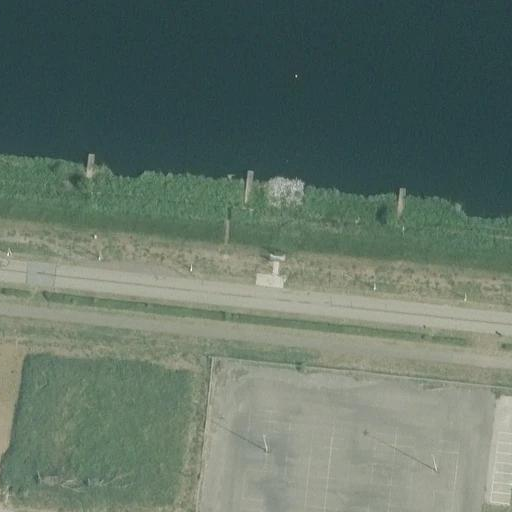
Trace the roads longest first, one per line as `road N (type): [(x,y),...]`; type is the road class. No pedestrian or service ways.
road 1 (tertiary): [(511,325),(0,271)]
road 2 (track): [(0,236),(33,240),(117,283)]
